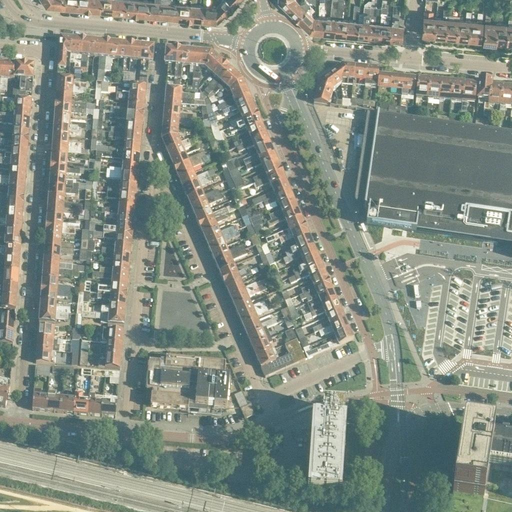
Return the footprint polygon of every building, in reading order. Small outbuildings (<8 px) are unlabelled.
[(41,0),(46,6),(64,8),(64,0),(41,0)] [(64,0),(64,8),(75,9),(76,9),(77,9),(77,0),(64,0)] [(77,0),(77,9),(88,10),(88,0),(77,0)] [(88,0),(88,10),(100,12),(101,0),(88,0)] [(101,0),(100,12),(112,13),(112,0),(101,0)] [(112,0),(112,13),(124,14),(125,0),(112,0)] [(125,0),(124,14),(135,15),(136,0),(125,0)] [(136,0),(135,15),(148,16),(149,0),(136,0)] [(153,0),(149,0),(148,16),(153,17),(154,17),(157,17),(158,17),(159,0),(154,0),(153,0)] [(159,0),(158,17),(174,19),(177,19),(179,2),(175,2),(173,2),(172,1),(170,0),(159,0)] [(179,0),(179,2),(177,19),(178,19),(179,19),(183,20),(185,20),(189,20),(190,0),(179,0)] [(190,0),(189,20),(199,21),(201,21),(203,5),(201,5),(197,4),(197,0),(190,0)] [(203,0),(203,5),(201,21),(216,23),(224,14),(215,6),(216,5),(215,1),(210,1),(209,0),(203,0)] [(214,0),(215,1),(216,5),(215,6),(224,14),(226,15),(239,2),(236,0),(223,0),(223,1),(221,0),(214,0)] [(297,0),(277,0),(278,1),(296,19),(308,7),(310,2),(311,0),(301,0),(299,2),(297,0)] [(324,18),(322,34),(334,35),(337,0),(331,0),(331,7),(330,18),(324,18)] [(337,0),(334,35),(346,36),(347,20),(343,19),(344,0),(343,0),(337,0)] [(358,21),(357,37),(367,38),(370,7),(371,7),(372,1),(369,1),(364,4),(364,6),(363,14),(359,13),(358,21)] [(315,17),(312,32),(314,33),(322,34),(324,18),(324,2),(319,2),(319,4),(319,17),(317,17),(315,17)] [(380,23),(378,39),(382,39),(387,40),(390,40),(391,24),(389,24),(390,15),(387,15),(388,4),(386,4),(385,4),(384,6),(381,5),(381,8),(380,23)] [(391,24),(390,40),(401,41),(403,25),(404,18),(403,18),(399,18),(400,5),(393,5),(391,24)] [(347,20),(346,36),(357,37),(358,21),(359,13),(360,7),(353,6),(352,20),(347,20)] [(315,17),(314,17),(308,10),(309,9),(308,7),(296,19),(309,32),(312,32),(315,17)] [(367,38),(378,39),(380,23),(381,8),(371,7),(370,7),(367,38)] [(424,12),(422,35),(424,36),(424,37),(430,37),(430,36),(434,37),(436,18),(436,16),(431,16),(431,12),(424,12)] [(436,18),(434,37),(436,37),(435,38),(441,39),(442,37),(445,38),(448,15),(442,15),(442,18),(436,18)] [(448,15),(445,38),(447,38),(447,39),(453,40),(453,38),(457,39),(459,20),(459,16),(454,16),(448,15)] [(465,21),(459,20),(457,39),(458,39),(458,40),(464,41),(464,39),(468,40),(470,21),(470,19),(466,19),(465,21)] [(485,19),(483,41),(494,42),(496,23),(490,23),(490,19),(485,19)] [(477,21),(470,21),(468,40),(470,40),(470,41),(476,42),(476,41),(480,41),(482,21),(477,20),(477,21)] [(506,43),(507,24),(501,24),(501,23),(496,22),(496,23),(494,42),(499,43),(498,44),(504,45),(505,43),(506,43)] [(60,38),(57,76),(68,77),(70,65),(71,55),(70,55),(72,39),(60,38)] [(71,55),(70,65),(74,65),(74,69),(73,78),(76,78),(76,79),(80,80),(81,69),(83,40),(72,39),(70,55),(71,55)] [(83,40),(81,69),(87,70),(88,57),(93,57),(94,41),(83,40)] [(94,41),(93,57),(100,58),(98,82),(102,82),(104,82),(104,77),(105,71),(108,42),(94,41)] [(108,42),(105,71),(111,72),(112,59),(117,59),(118,43),(108,42)] [(118,43),(117,59),(124,60),(122,85),(128,85),(128,83),(129,83),(130,74),(129,74),(132,45),(118,43)] [(130,74),(129,83),(134,84),(136,61),(142,62),(143,46),(132,45),(129,74),(130,74)] [(142,62),(139,84),(146,85),(149,63),(153,63),(154,47),(143,46),(142,62)] [(168,64),(167,77),(174,78),(177,49),(166,48),(164,64),(168,64)] [(189,50),(177,49),(174,78),(181,78),(182,66),(187,66),(189,50)] [(186,85),(185,91),(199,92),(200,73),(202,73),(202,71),(201,71),(201,65),(202,51),(191,50),(189,50),(187,66),(189,66),(190,66),(190,73),(194,73),(193,87),(187,86),(188,85),(186,85)] [(202,51),(201,65),(211,74),(222,62),(211,52),(202,51)] [(222,62),(211,74),(212,75),(216,78),(207,88),(202,94),(206,99),(212,93),(232,71),(223,63),(222,62)] [(1,64),(0,76),(0,91),(6,92),(7,80),(13,81),(15,65),(1,64)] [(15,65),(13,81),(15,81),(14,99),(25,100),(25,93),(32,93),(34,66),(27,66),(22,65),(15,65)] [(320,86),(319,88),(332,92),(333,91),(333,90),(334,89),(341,85),(341,84),(343,66),(321,82),(320,86)] [(354,67),(343,66),(341,84),(341,85),(352,86),(354,67)] [(352,86),(364,88),(366,68),(354,67),(352,86)] [(366,68),(364,88),(376,89),(378,69),(366,68)] [(243,81),(232,71),(212,93),(215,95),(219,91),(221,93),(224,90),(227,93),(230,92),(231,95),(246,89),(243,81)] [(379,75),(377,94),(390,95),(392,77),(379,75)] [(392,77),(390,95),(401,96),(404,78),(392,77)] [(57,88),(86,90),(86,85),(72,84),(73,79),(57,78),(57,88)] [(415,79),(404,78),(401,96),(401,99),(413,100),(415,79)] [(421,98),(427,99),(429,80),(428,80),(428,79),(422,78),(422,80),(418,79),(416,99),(421,99),(421,98)] [(429,80),(427,99),(427,100),(433,101),(433,99),(439,100),(441,81),(440,81),(440,80),(434,79),(434,81),(429,80)] [(487,82),(487,80),(481,79),(481,81),(479,81),(477,100),(485,100),(485,102),(484,116),(487,116),(491,82),(487,82)] [(444,100),(451,101),(452,83),(451,82),(451,81),(445,81),(445,82),(441,81),(439,100),(439,101),(444,102),(444,100)] [(452,83),(451,101),(450,102),(456,103),(456,101),(462,102),(464,84),(462,84),(463,82),(456,82),(456,83),(452,83)] [(489,110),(489,106),(493,107),(494,105),(500,105),(500,107),(502,87),(501,87),(501,86),(495,85),(495,87),(491,86),(491,82),(487,116),(492,117),(493,111),(489,110)] [(468,102),(474,103),(476,85),(474,85),(474,83),(468,83),(468,84),(464,84),(462,102),(462,104),(468,104),(468,102)] [(116,94),(145,96),(146,87),(131,85),(130,90),(117,89),(116,94)] [(511,108),(511,98),(511,88),(511,87),(511,86),(506,86),(506,88),(502,87),(500,107),(504,108),(505,108),(505,106),(511,107),(511,108)] [(57,88),(56,97),(72,98),(72,94),(85,95),(86,90),(57,88)] [(319,89),(314,104),(315,104),(328,106),(332,94),(332,92),(319,88),(319,89)] [(182,90),(166,89),(165,97),(194,100),(195,96),(182,94),(182,90)] [(220,112),(222,111),(251,99),(246,89),(231,95),(232,97),(233,100),(217,107),(220,112)] [(101,93),(101,98),(106,99),(129,101),(129,105),(144,107),(145,96),(116,94),(108,93),(101,93)] [(206,99),(204,102),(205,107),(210,105),(217,102),(214,97),(215,95),(212,93),(206,99)] [(56,97),(55,108),(84,110),(87,110),(87,105),(71,104),(72,98),(56,97)] [(165,97),(164,109),(180,111),(181,104),(205,107),(204,102),(199,101),(194,101),(194,100),(165,97)] [(3,98),(2,104),(15,105),(15,109),(15,111),(31,112),(31,110),(31,102),(32,101),(24,100),(25,100),(14,99),(3,98)] [(251,99),(222,111),(223,116),(237,109),(239,113),(254,107),(251,99)] [(111,107),(110,113),(115,113),(143,116),(144,107),(129,105),(128,109),(111,107)] [(208,116),(213,114),(210,105),(205,107),(207,113),(208,116)] [(229,124),(231,129),(258,117),(254,107),(239,114),(241,119),(229,124)] [(84,110),(55,108),(54,117),(70,118),(71,114),(86,115),(87,110),(84,110)] [(164,109),(163,118),(192,120),(193,115),(180,114),(180,111),(164,109)] [(0,113),(0,118),(30,121),(31,112),(15,111),(14,115),(2,114),(0,113)] [(115,113),(114,119),(127,120),(127,124),(127,125),(142,127),(143,125),(143,119),(143,116),(115,113)] [(358,171),(354,201),(358,210),(359,212),(359,213),(363,213),(363,214),(368,214),(367,226),(498,245),(511,246),(511,132),(455,124),(448,123),(437,122),(405,117),(399,116),(378,113),(375,136),(364,135),(358,171)] [(216,124),(213,114),(208,116),(209,122),(210,127),(216,124)] [(70,124),(70,118),(54,117),(54,128),(80,130),(85,130),(85,125),(70,124)] [(231,129),(229,130),(231,135),(245,128),(247,132),(248,134),(263,127),(262,126),(258,117),(231,129)] [(0,118),(0,124),(14,126),(13,129),(13,131),(29,132),(29,130),(30,121),(0,118)] [(183,128),(192,129),(192,120),(163,118),(162,129),(178,130),(179,129),(179,125),(183,125),(183,128)] [(202,121),(202,128),(204,128),(204,132),(211,132),(210,127),(209,122),(203,121),(202,121)] [(210,127),(211,132),(212,133),(212,137),(220,134),(216,124),(210,127)] [(110,128),(110,133),(142,136),(142,127),(127,125),(126,129),(110,128)] [(249,137),(237,142),(239,147),(266,135),(263,127),(248,134),(249,137)] [(54,128),(53,137),(69,138),(69,137),(80,138),(80,130),(54,128)] [(178,130),(162,129),(161,140),(166,152),(181,146),(178,138),(178,131),(178,130)] [(0,133),(0,138),(29,140),(29,132),(13,131),(13,135),(0,134),(0,133)] [(109,133),(108,138),(115,139),(118,139),(125,140),(125,144),(125,146),(141,147),(141,145),(142,136),(110,133),(109,133)] [(206,135),(209,144),(215,142),(212,137),(212,133),(206,135)] [(220,134),(212,137),(215,142),(217,146),(221,144),(223,144),(220,134)] [(239,147),(236,148),(238,153),(253,146),(255,151),(256,152),(271,146),(270,145),(270,144),(266,135),(239,147)] [(53,137),(52,148),(81,150),(82,145),(68,144),(69,138),(53,137)] [(0,143),(5,144),(5,147),(12,147),(12,149),(12,151),(28,152),(28,150),(29,140),(0,138),(0,143)] [(181,146),(166,152),(170,161),(171,162),(185,156),(185,154),(183,151),(195,145),(193,140),(181,146)] [(218,149),(217,146),(215,142),(209,144),(210,145),(213,153),(218,151),(218,149)] [(96,152),(140,156),(140,150),(141,147),(125,146),(124,150),(97,147),(96,152)] [(257,155),(243,161),(245,166),(274,154),(271,146),(256,152),(257,155)] [(52,148),(51,157),(67,158),(68,154),(89,156),(90,151),(81,150),(52,148)] [(0,153),(0,158),(27,160),(28,152),(12,151),(11,155),(0,153)] [(96,152),(95,162),(101,162),(101,158),(123,160),(123,164),(123,166),(139,167),(139,165),(140,156),(96,152)] [(185,156),(171,162),(174,170),(205,156),(204,152),(199,154),(187,159),(185,156)] [(220,155),(222,160),(225,165),(230,162),(232,161),(228,152),(225,153),(220,155)] [(274,154),(245,166),(247,171),(261,165),(263,169),(278,163),(274,154)] [(205,156),(174,170),(178,179),(193,173),(191,168),(203,163),(210,160),(208,155),(205,156)] [(51,159),(51,168),(79,170),(83,171),(88,171),(88,167),(84,167),(84,166),(67,164),(67,160),(67,158),(51,157),(51,159)] [(0,158),(0,164),(11,165),(10,169),(10,171),(26,172),(26,170),(27,160),(0,158)] [(94,172),(99,173),(106,174),(106,171),(100,170),(101,162),(95,162),(94,172)] [(225,165),(226,169),(228,174),(234,171),(230,162),(225,165)] [(265,174),(253,179),(255,184),(282,173),(278,164),(278,163),(263,169),(264,171),(265,174)] [(107,171),(106,174),(138,177),(139,167),(123,166),(123,170),(109,168),(109,171),(107,171)] [(51,168),(50,177),(66,178),(66,174),(79,175),(79,170),(51,168)] [(193,173),(178,179),(179,181),(182,187),(182,188),(209,177),(214,174),(212,168),(194,176),(194,174),(193,173)] [(223,170),(221,171),(225,181),(231,178),(228,174),(226,169),(223,170)] [(228,174),(231,178),(232,183),(240,180),(241,179),(237,170),(234,171),(228,174)] [(0,178),(26,181),(26,172),(10,171),(10,175),(0,174),(0,178)] [(255,184),(253,185),(255,189),(269,183),(271,187),(286,181),(282,173),(255,184)] [(106,174),(106,179),(121,181),(121,184),(121,186),(137,187),(137,185),(138,177),(106,174)] [(65,184),(66,178),(50,177),(49,188),(78,190),(78,185),(65,184)] [(209,177),(182,188),(186,198),(187,199),(202,193),(201,191),(199,187),(211,181),(209,177)] [(25,192),(25,184),(26,181),(0,178),(0,184),(9,185),(9,191),(25,192)] [(231,178),(225,181),(229,190),(234,187),(232,183),(231,178)] [(240,180),(232,183),(234,187),(235,188),(236,192),(241,190),(244,189),(240,180)] [(273,192),(252,201),(254,206),(263,203),(290,191),(286,183),(286,181),(271,187),(272,189),(273,192)] [(108,189),(107,194),(136,197),(137,187),(121,186),(121,190),(108,189)] [(49,188),(48,199),(64,200),(64,198),(65,194),(78,195),(78,190),(49,188)] [(235,188),(230,190),(233,198),(238,196),(236,192),(235,188)] [(202,193),(187,199),(190,207),(217,195),(219,194),(217,190),(217,189),(203,195),(202,193)] [(25,192),(9,191),(8,195),(0,194),(0,199),(24,201),(25,192)] [(290,191),(263,203),(265,207),(277,202),(279,206),(294,200),(290,191)] [(119,204),(119,206),(135,207),(136,197),(107,194),(107,199),(120,200),(119,204)] [(217,195),(190,207),(192,210),(192,211),(194,216),(195,218),(210,211),(209,210),(208,206),(207,205),(222,199),(221,194),(219,195),(219,194),(217,195)] [(233,199),(237,209),(243,206),(240,201),(239,199),(239,197),(233,199)] [(0,204),(2,209),(7,209),(7,210),(23,212),(24,201),(0,199),(0,204)] [(48,199),(48,208),(77,210),(81,211),(82,206),(64,204),(64,200),(48,199)] [(281,211),(269,216),(271,221),(298,209),(294,201),(294,200),(279,206),(280,207),(281,211)] [(84,211),(85,211),(91,211),(92,202),(92,201),(85,201),(84,211)] [(102,208),(101,214),(134,217),(135,207),(119,206),(119,210),(102,208)] [(246,215),(245,210),(243,206),(237,209),(241,217),(246,215)] [(48,208),(47,217),(63,219),(63,214),(76,215),(77,210),(48,208)] [(210,211),(195,218),(199,226),(227,213),(225,208),(211,214),(210,211)] [(245,210),(246,215),(249,220),(253,218),(249,209),(245,210)] [(271,221),(266,223),(268,228),(285,220),(287,224),(301,218),(298,209),(271,221)] [(0,214),(0,219),(22,221),(23,212),(7,210),(1,210),(1,214),(0,214)] [(227,213),(199,226),(202,235),(203,235),(203,236),(218,230),(217,228),(215,224),(229,218),(227,213)] [(104,214),(104,219),(118,220),(117,226),(133,227),(134,217),(104,214)] [(251,225),(249,220),(246,215),(241,217),(245,227),(251,225)] [(47,219),(46,229),(75,231),(79,231),(79,226),(62,225),(63,219),(47,217),(47,219)] [(251,225),(252,229),(259,226),(261,225),(260,220),(255,222),(253,218),(249,220),(251,225)] [(289,229),(265,239),(267,244),(279,239),(306,228),(302,220),(301,218),(287,224),(288,226),(289,229)] [(0,227),(6,228),(6,229),(6,231),(22,232),(22,231),(22,221),(0,219),(0,227)] [(218,230),(203,236),(206,244),(237,230),(234,225),(219,232),(218,230)] [(255,234),(252,229),(251,225),(245,227),(250,236),(255,234)] [(104,229),(103,234),(132,237),(133,227),(117,226),(117,230),(104,229)] [(262,235),(259,226),(252,229),(255,234),(256,237),(262,235)] [(309,237),(306,228),(279,239),(281,244),(293,239),(295,243),(309,237)] [(75,236),(75,231),(46,229),(45,238),(61,239),(62,235),(75,236)] [(237,230),(206,244),(210,253),(225,247),(223,242),(239,235),(237,230)] [(21,242),(22,232),(6,231),(5,235),(0,234),(0,240),(4,240),(4,241),(4,246),(20,247),(21,242)] [(81,242),(88,242),(89,232),(84,232),(82,231),(81,242)] [(115,246),(131,248),(132,237),(103,234),(103,239),(116,240),(115,246)] [(255,234),(250,236),(250,237),(249,237),(252,246),(254,245),(259,243),(256,237),(255,234)] [(297,248),(285,253),(287,258),(313,246),(309,237),(295,243),(297,248)] [(61,241),(61,239),(45,238),(44,248),(73,251),(74,246),(61,245),(61,241)] [(87,252),(88,242),(81,242),(80,251),(87,252)] [(254,245),(258,254),(263,252),(260,247),(259,243),(254,245)] [(225,247),(210,253),(211,254),(211,255),(215,262),(244,249),(242,244),(227,251),(226,248),(225,247)] [(260,247),(263,252),(264,256),(270,254),(266,244),(260,247)] [(20,260),(20,247),(4,246),(6,246),(5,258),(20,260)] [(102,248),(102,254),(130,257),(131,248),(115,246),(115,250),(102,248)] [(303,261),(317,255),(313,246),(287,258),(283,260),(285,264),(302,258),(303,261)] [(44,258),(44,260),(60,261),(60,259),(60,255),(73,256),(73,251),(44,248),(44,258)] [(244,249),(215,262),(219,272),(233,265),(232,261),(247,254),(244,249)] [(86,262),(87,253),(87,252),(80,251),(79,261),(86,262)] [(263,252),(258,254),(262,263),(267,261),(264,256),(263,252)] [(129,268),(130,257),(102,254),(101,260),(114,261),(114,264),(114,266),(129,268)] [(270,254),(264,256),(267,261),(269,265),(274,263),(270,254)] [(293,272),(295,276),(321,265),(317,255),(303,261),(305,266),(293,272)] [(5,258),(4,270),(4,271),(19,272),(20,260),(5,258)] [(44,260),(43,270),(78,272),(85,273),(86,268),(59,266),(60,261),(44,260)] [(271,271),(269,265),(267,261),(262,263),(266,273),(271,271)] [(271,271),(272,274),(278,272),(275,263),(274,263),(269,265),(271,271)] [(233,265),(219,272),(219,273),(223,281),(250,269),(247,264),(235,270),(234,267),(233,265)] [(321,265),(295,276),(288,279),(291,284),(310,276),(311,280),(325,274),(321,265)] [(100,269),(99,274),(128,276),(129,268),(114,266),(113,270),(100,269)] [(250,269),(223,281),(227,290),(227,291),(227,292),(242,285),(242,284),(240,279),(252,274),(250,269)] [(42,279),(42,281),(58,282),(58,281),(58,276),(78,277),(78,272),(43,270),(42,279)] [(18,286),(19,272),(4,271),(4,273),(3,285),(18,286)] [(278,272),(272,274),(277,284),(282,282),(278,272)] [(112,281),(112,286),(127,288),(128,276),(99,274),(93,273),(93,279),(112,281)] [(301,290),(303,295),(329,283),(325,274),(311,280),(313,285),(301,290)] [(242,285),(227,292),(231,300),(258,288),(267,285),(265,280),(244,289),(242,285)] [(42,281),(41,291),(70,293),(71,288),(58,287),(58,282),(42,281)] [(303,295),(299,296),(301,301),(306,299),(308,303),(319,298),(333,292),(329,283),(303,295)] [(3,285),(0,284),(0,296),(2,297),(17,298),(18,286),(3,285)] [(98,290),(98,294),(127,297),(127,288),(112,286),(111,291),(98,290)] [(258,288),(231,300),(235,309),(250,302),(248,299),(260,294),(258,288)] [(417,290),(407,295),(413,305),(422,300),(417,290)] [(70,298),(70,293),(41,291),(40,302),(56,303),(56,302),(57,297),(70,298)] [(285,302),(290,300),(287,292),(281,294),(285,302)] [(307,305),(308,308),(311,314),(337,302),(333,292),(319,298),(320,300),(307,305)] [(98,294),(97,299),(110,300),(110,306),(126,308),(127,297),(98,294)] [(17,298),(2,297),(0,296),(0,309),(1,309),(16,310),(16,308),(17,298)] [(250,302),(235,309),(235,310),(239,319),(270,305),(268,300),(252,307),(250,304),(250,302)] [(291,300),(290,300),(285,302),(287,308),(289,312),(295,309),(291,300)] [(40,302),(40,313),(68,315),(69,315),(70,310),(63,309),(63,308),(57,308),(57,309),(56,309),(56,304),(40,302)] [(341,311),(337,302),(311,314),(303,317),(305,321),(313,318),(325,313),(327,316),(327,317),(341,311)] [(270,305),(239,319),(243,327),(258,321),(256,317),(273,310),(271,305),(270,305)] [(93,309),(92,314),(125,317),(126,308),(110,306),(109,310),(93,309)] [(280,311),(284,321),(290,318),(291,317),(289,312),(287,308),(280,311)] [(291,322),(293,321),(299,319),(295,309),(289,312),(291,317),(290,318),(291,322)] [(327,317),(328,319),(329,322),(312,330),(315,335),(319,333),(345,321),(341,311),(327,317)] [(55,321),(68,322),(68,315),(40,313),(39,327),(55,328),(55,323),(55,321)] [(82,315),(81,319),(101,321),(101,325),(108,326),(108,331),(123,332),(125,317),(92,314),(88,314),(82,314),(82,315)] [(0,317),(0,331),(14,333),(15,318),(15,317),(0,316),(0,318),(0,317)] [(412,317),(411,331),(423,332),(424,318),(412,317)] [(293,327),(291,322),(290,318),(284,321),(283,321),(287,330),(293,327)] [(258,321),(243,327),(243,329),(247,337),(266,329),(276,324),(274,319),(260,325),(258,321)] [(345,321),(319,333),(321,338),(334,332),(335,335),(336,337),(349,331),(349,329),(345,321)] [(39,327),(38,339),(54,340),(54,335),(58,336),(58,329),(55,329),(55,328),(39,327)] [(66,339),(66,340),(72,341),(78,341),(80,340),(80,338),(80,330),(75,329),(74,330),(72,330),(72,338),(66,339)] [(266,329),(247,337),(251,347),(270,339),(266,329)] [(295,332),(299,341),(305,339),(301,329),(295,332)] [(100,343),(107,344),(122,345),(123,332),(108,331),(101,330),(97,330),(96,336),(100,336),(100,337),(100,343)] [(296,340),(292,330),(284,333),(289,343),(296,340)] [(0,344),(13,345),(14,333),(0,331),(0,344)] [(309,348),(303,350),(307,359),(353,340),(349,331),(336,337),(338,341),(325,346),(311,352),(310,347),(309,348)] [(38,339),(37,351),(50,352),(50,351),(56,352),(62,352),(62,350),(63,342),(61,342),(61,340),(54,340),(38,339)] [(275,350),(270,339),(251,347),(256,358),(275,350)] [(305,339),(299,341),(303,350),(309,348),(305,339)] [(285,346),(289,356),(301,350),(296,340),(289,343),(289,344),(285,346)] [(100,350),(100,355),(121,357),(122,345),(107,344),(106,351),(100,350)] [(88,345),(81,345),(80,353),(88,354),(88,345)] [(0,348),(0,368),(2,369),(3,358),(1,358),(1,355),(12,356),(13,349),(0,348)] [(275,350),(256,358),(260,368),(279,360),(275,350)] [(260,368),(265,378),(305,360),(301,350),(289,356),(279,360),(260,368)] [(55,365),(56,352),(50,351),(50,352),(37,351),(36,364),(55,365)] [(79,367),(87,368),(88,354),(80,353),(79,367)] [(121,357),(100,355),(100,357),(106,357),(105,362),(98,362),(98,368),(120,370),(121,357)] [(214,408),(227,409),(230,372),(225,372),(225,365),(158,359),(158,364),(149,363),(146,400),(151,400),(150,407),(188,411),(188,409),(208,411),(208,407),(214,407),(214,408)] [(36,367),(35,377),(49,378),(50,368),(36,367)] [(0,407),(5,408),(10,391),(10,381),(0,378),(0,407)] [(32,411),(46,412),(47,397),(41,397),(41,390),(34,389),(33,396),(32,411)] [(48,392),(47,397),(46,412),(60,413),(61,398),(55,398),(55,393),(48,392)] [(74,415),(75,400),(75,395),(67,394),(67,399),(61,398),(60,413),(74,415)] [(75,395),(75,400),(74,415),(87,416),(89,396),(75,395)] [(87,416),(101,417),(103,397),(89,396),(87,416)] [(103,397),(101,417),(115,419),(117,398),(103,397)] [(253,411),(250,405),(249,406),(248,406),(240,410),(245,420),(255,415),(253,411)] [(312,422),(307,496),(341,498),(346,425),(354,426),(355,412),(339,410),(339,413),(322,412),(322,423),(312,422)] [(511,440),(462,433),(452,495),(453,495),(483,501),(487,472),(511,476),(511,440)]
